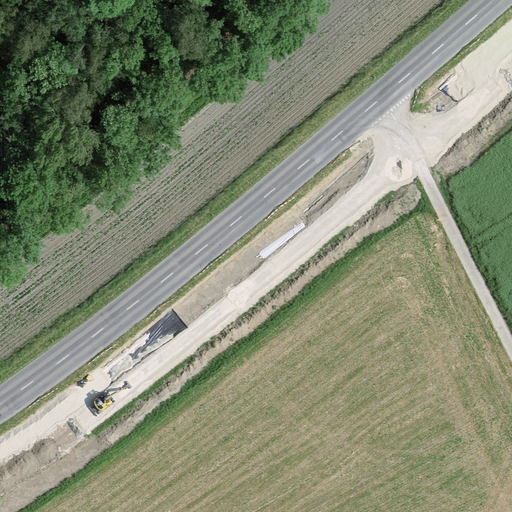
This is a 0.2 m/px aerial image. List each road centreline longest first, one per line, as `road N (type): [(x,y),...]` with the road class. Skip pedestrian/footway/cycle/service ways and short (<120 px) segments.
road 1 (secondary): [(498,0),(258,211),(0,405)]
road 2 (track): [(511,361),(381,103)]
